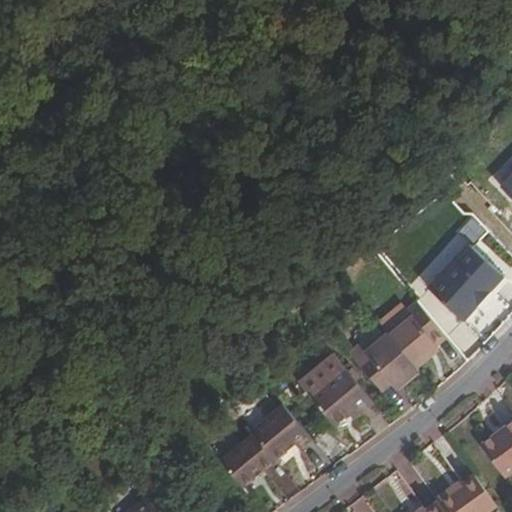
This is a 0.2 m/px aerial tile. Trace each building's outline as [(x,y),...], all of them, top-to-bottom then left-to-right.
[(511,201),(511,176),(500,189),(511,201)] [(506,288),(476,252),(430,290),(460,326),(476,313),(472,309),(488,296),(491,300),(506,288)] [(472,309),(476,313),(491,300),(488,296),(472,309)] [(387,333),(415,365),(436,346),(434,344),(444,336),(413,300),(404,307),(410,314),(387,333)] [(385,330),(387,333),(410,314),(404,307),(381,326),(385,330)] [(366,354),(357,361),(381,390),(390,383),(394,388),(418,369),(415,365),(387,333),(385,330),(362,349),(366,354)] [(299,382),(336,426),(354,412),(357,416),(374,402),(333,354),(299,382)] [(233,369),(227,361),(215,370),(221,378),(233,369)] [(172,401),(180,409),(190,401),(184,392),(172,401)] [(309,436),(283,405),(250,432),(253,436),(276,462),(309,436)] [(501,477),(511,468),(511,418),(477,444),(501,477)] [(253,436),(223,461),(245,487),(276,462),(253,436)] [(431,500),(434,503),(440,511),(483,511),(496,503),(474,473),(448,492),(446,489),(431,500)] [(157,511),(147,499),(131,511),(157,511)] [(440,511),(434,503),(421,511),(440,511)]
